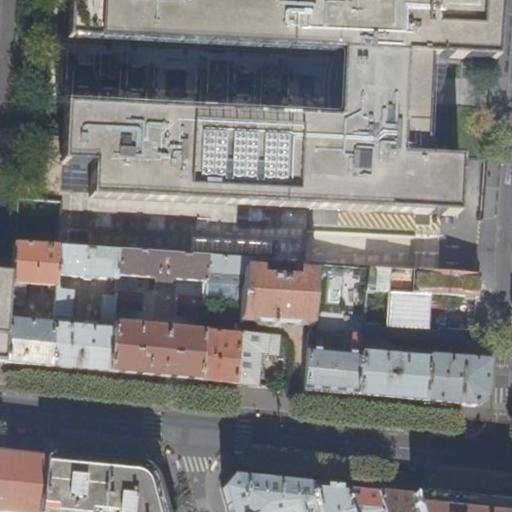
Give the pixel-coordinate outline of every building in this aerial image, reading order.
[(65,0),(65,39),(333,53),(333,55),(332,56),(332,58),(331,60),(331,62),(330,64),(330,67),(330,70),(329,74),(329,76),(328,79),(328,84),(327,90),(327,100),(328,107),(328,111),(329,115),(329,117),(330,120),(61,106),(58,164),(89,166),(87,198),(455,218),(458,161),(422,159),(426,77),(427,59),(495,63),(497,31),(499,7),(478,5),(478,0),(65,0)] [(59,247),(16,244),(13,274),(11,305),(23,306),(25,285),(57,287),(57,275),(59,247)] [(57,275),(117,279),(117,275),(119,251),(59,247),(57,275)] [(117,275),(206,281),(208,257),(119,251),(117,275)] [(237,302),(242,302),(246,260),(208,257),(206,281),(206,282),(238,284),(237,302)] [(280,323),(310,325),(315,265),(299,264),(297,280),(261,278),(263,261),(246,260),(242,302),(241,320),(241,321),(280,323)] [(384,291),(386,270),(368,269),(366,290),(384,291)] [(386,270),(384,291),(388,291),(406,293),(407,271),(386,270)] [(416,293),(417,272),(407,271),(406,293),(416,293)] [(0,363),(6,364),(9,322),(10,318),(10,309),(11,305),(13,274),(0,272),(0,363)] [(417,272),(416,293),(428,294),(441,295),(455,296),(476,298),(477,287),(477,276),(417,272)] [(73,292),(56,291),(54,317),(71,318),(73,292)] [(388,291),(387,327),(426,330),(428,294),(416,293),(406,293),(388,291)] [(143,295),(116,293),(116,296),(115,308),(142,309),(143,295)] [(454,305),(455,296),(441,295),(440,303),(454,305)] [(101,331),(54,326),(51,368),(86,371),(110,373),(114,320),(115,308),(116,296),(103,296),(101,331)] [(177,314),(204,316),(205,298),(178,296),(177,314)] [(119,320),(114,320),(110,373),(156,377),(200,381),(203,331),(119,325),(119,320)] [(234,333),(203,331),(200,381),(218,383),(236,385),(240,333),(241,321),(241,320),(235,320),(234,333)] [(54,326),(9,322),(6,364),(31,366),(51,368),(54,326)] [(380,342),(381,327),(381,324),(364,323),(362,339),(362,341),(380,342)] [(449,336),(444,336),(443,342),(448,342),(448,351),(459,352),(462,360),(429,357),(429,359),(426,402),(452,405),(475,407),(486,398),(488,362),(473,361),(471,353),(473,330),(449,328),(449,336)] [(449,336),(449,328),(438,328),(438,330),(438,335),(444,336),(449,336)] [(279,355),(280,338),(280,336),(240,333),(236,385),(257,387),(260,353),(270,354),(279,355)] [(351,352),(309,348),(305,391),(333,394),(358,396),(361,353),(362,341),(362,339),(352,339),(351,352)] [(429,359),(361,353),(358,396),(395,399),(426,402),(429,359)] [(24,455),(0,452),(0,511),(41,511),(48,457),(24,455)] [(41,511),(164,511),(159,490),(157,486),(154,481),(151,477),(148,475),(145,472),(140,470),(130,465),(107,463),(48,457),(41,511)] [(316,511),(309,484),(265,479),(233,475),(222,487),(229,511),(316,511)] [(328,486),(309,484),(316,511),(350,511),(343,487),(328,486)] [(359,489),(343,487),(350,511),(383,511),(377,491),(359,489)] [(417,511),(412,495),(377,491),(383,511),(417,511)] [(511,511),(511,505),(412,495),(417,511),(511,511)]
